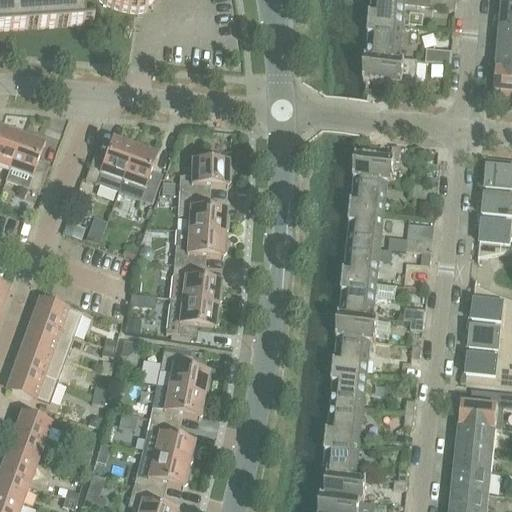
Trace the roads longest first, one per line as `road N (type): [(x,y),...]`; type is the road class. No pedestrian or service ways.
road 1 (unclassified): [(235,511),(263,401),(284,112)]
road 2 (residential): [(420,511),(460,130)]
road 3 (residential): [(284,112),(99,93)]
road 4 (residential): [(36,263),(99,93)]
road 5 (residential): [(460,130),(284,112)]
road 6 (residential): [(460,130),(472,0)]
